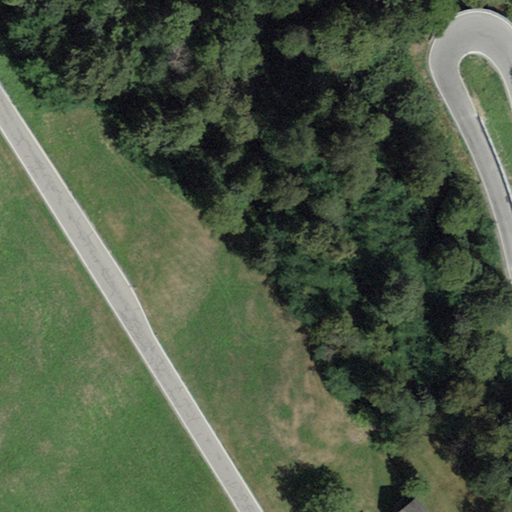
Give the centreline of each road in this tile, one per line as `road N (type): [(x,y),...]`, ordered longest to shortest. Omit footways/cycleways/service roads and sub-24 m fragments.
road 1 (tertiary): [(249,511),(0,107)]
road 2 (tertiary): [(511,63),(501,45),(476,33),(448,47),(441,63),(511,247)]
